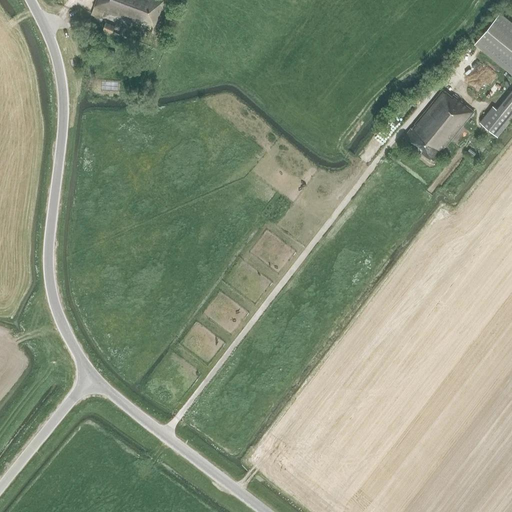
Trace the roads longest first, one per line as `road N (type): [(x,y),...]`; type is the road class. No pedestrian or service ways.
road 1 (tertiary): [(92,375),(49,281),(63,105),(54,50),(30,0)]
road 2 (tertiary): [(264,511),(92,375)]
road 3 (tertiary): [(0,488),(92,375)]
